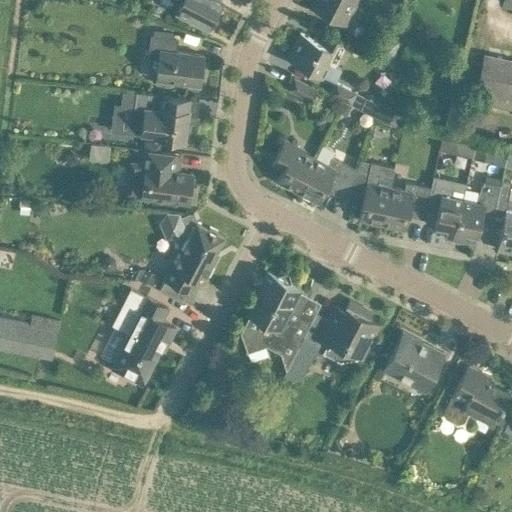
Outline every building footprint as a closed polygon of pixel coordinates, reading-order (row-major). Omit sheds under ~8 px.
[(179,0),(181,1),(176,11),(208,28),(222,0),(179,0)] [(316,0),(313,8),(330,17),(339,21),(350,0),(316,0)] [(336,65),(348,44),(330,35),(325,45),(300,32),(287,57),(321,75),(328,61),(336,65)] [(178,38),(159,35),(151,34),(148,56),(159,58),(156,78),(200,84),(204,54),(177,51),(178,38)] [(398,41),(387,35),(381,45),(379,44),(372,57),(394,68),(398,41)] [(511,60),(484,55),(481,67),(477,88),(511,95),(511,60)] [(316,88),(312,86),(294,77),(288,88),(310,100),(316,88)] [(336,81),(330,93),(351,104),(357,92),(336,81)] [(179,96),(152,93),(131,91),(128,132),(156,135),(156,138),(165,139),(185,141),(188,115),(197,116),(199,99),(179,96)] [(360,109),(376,117),(388,124),(394,112),(366,97),(360,109)] [(442,136),(439,149),(451,152),(454,139),(442,136)] [(276,180),(297,191),(316,157),(304,151),(305,149),(291,142),(284,138),(270,164),(281,170),(276,180)] [(494,147),(490,161),(504,165),(507,150),(494,147)] [(175,152),(155,149),(143,148),(141,162),(131,161),(129,179),(127,193),(141,195),(173,199),(195,201),(197,188),(194,187),(191,187),(193,173),(180,171),(172,170),(175,152)] [(316,157),(297,191),(319,202),(326,187),(344,195),(354,167),(340,160),(332,156),(328,163),(316,157)] [(390,186),(394,166),(370,160),(367,172),(354,167),(344,195),(362,202),(358,218),(382,223),(390,186)] [(500,184),(502,178),(486,174),(483,181),(479,191),(475,200),(463,197),(454,239),(463,241),(465,231),(478,234),(481,217),(493,219),(496,206),(500,184)] [(466,182),(438,176),(433,175),(432,183),(431,186),(424,216),(436,219),(434,225),(447,227),(445,237),(454,239),(463,197),(465,188),(466,182)] [(511,200),(507,199),(511,180),(502,178),(500,184),(496,206),(506,208),(505,212),(501,229),(497,248),(511,251),(511,200)] [(390,186),(382,223),(405,228),(409,212),(423,215),(423,218),(424,218),(424,216),(431,186),(406,181),(404,189),(390,186)] [(178,240),(179,247),(163,278),(173,283),(191,292),(197,279),(203,282),(212,264),(210,262),(223,236),(197,222),(192,211),(181,216),(180,212),(167,211),(159,222),(167,239),(178,240)] [(107,255),(106,255),(105,255),(104,255),(103,256),(101,257),(101,258),(100,259),(99,260),(99,261),(99,262),(99,264),(99,265),(100,266),(101,267),(101,268),(103,269),(104,269),(105,270),(106,270),(107,270),(109,269),(110,269),(111,268),(112,267),(113,266),(113,265),(113,264),(114,262),(113,261),(113,260),(113,259),(112,258),(111,257),(110,256),(109,255),(107,255)] [(151,285),(152,284),(157,274),(145,268),(140,268),(134,279),(140,279),(151,285)] [(299,290),(301,286),(268,269),(246,312),(249,314),(240,332),(243,342),(253,338),(266,344),(281,352),(284,346),(310,296),(299,290)] [(147,296),(144,294),(129,287),(111,324),(130,333),(122,348),(112,367),(142,383),(152,363),(165,338),(169,340),(176,326),(162,319),(169,307),(151,298),(147,296)] [(348,302),(346,306),(335,300),(334,303),(327,317),(318,334),(316,337),(328,343),(324,351),(340,360),(362,357),(370,341),(379,323),(369,317),(371,313),(348,302)] [(29,323),(30,321),(0,314),(0,346),(51,357),(57,329),(56,329),(29,323)] [(445,352),(422,340),(402,330),(393,348),(383,369),(425,391),(433,374),(443,357),(445,352)] [(468,364),(451,396),(442,413),(445,417),(455,423),(460,422),(464,420),(469,412),(493,424),(509,392),(479,377),(482,371),(468,364)]
